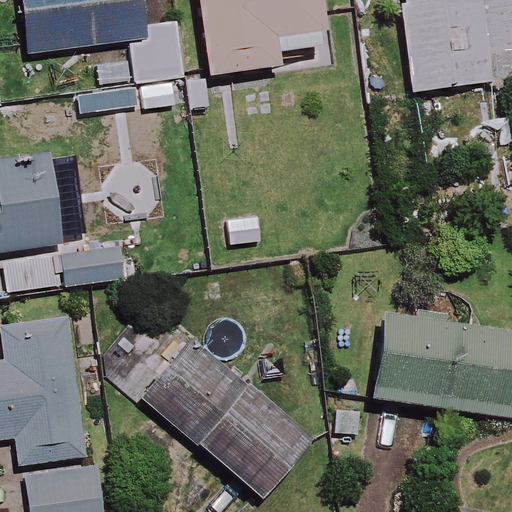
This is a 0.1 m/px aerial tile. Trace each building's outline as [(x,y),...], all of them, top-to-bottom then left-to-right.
[(141,31),(137,0),(13,0),(21,57),(125,44),(131,89),(182,82),(175,27),(141,31)] [(192,0),(203,79),(274,70),(272,56),(321,49),(313,0),(192,0)] [(511,0),(396,0),(409,100),(511,81),(511,0)] [(0,254),(58,246),(45,157),(0,163),(0,254)] [(255,215),(220,220),(225,251),(260,246),(255,215)] [(60,289),(56,258),(0,264),(0,269),(3,296),(60,289)] [(83,457),(63,320),(0,329),(0,363),(0,364),(0,441),(9,441),(13,468),(83,457)] [(364,404),(426,410),(511,422),(511,335),(373,320),(364,404)] [(304,444),(188,344),(139,401),(255,502),(304,444)] [(102,511),(95,468),(20,479),(25,511),(102,511)]
